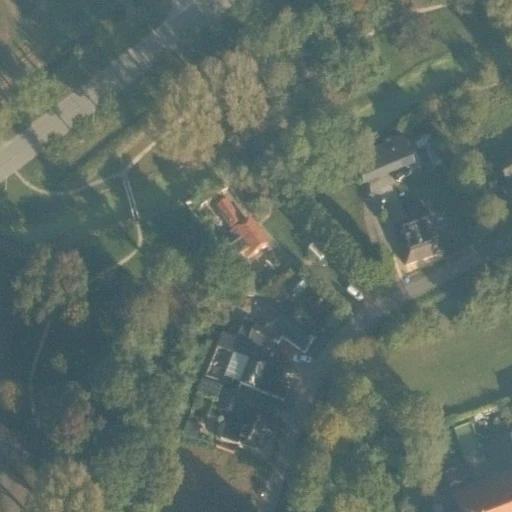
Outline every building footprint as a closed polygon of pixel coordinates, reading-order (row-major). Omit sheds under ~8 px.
[(438,156),(430,137),(413,144),(422,164),(438,156)] [(352,159),(363,187),(414,166),(403,139),(352,159)] [(511,185),(501,192),(511,211),(511,162),(499,170),(507,184),(511,181),(511,185)] [(486,185),(490,194),(499,189),(494,181),(486,185)] [(216,210),(230,231),(241,224),(227,202),(216,210)] [(392,229),(406,267),(442,255),(426,208),(405,216),(407,224),(392,229)] [(255,232),(248,222),(231,234),(238,244),(234,246),(241,256),(245,254),(249,259),(267,247),(256,231),(255,232)] [(282,339),(304,355),(316,339),(279,312),(264,333),(256,327),(247,345),(267,353),(273,342),(277,345),(282,339)] [(248,363),(239,385),(261,395),(283,403),(293,378),(267,368),(272,356),(222,336),(216,350),(233,356),(248,363)] [(233,356),(223,379),(239,385),(248,363),(233,356)] [(217,403),(222,388),(202,381),(196,396),(217,403)] [(214,411),(238,420),(247,397),(222,388),(217,403),(214,411)] [(245,409),(238,430),(237,433),(224,429),(219,443),(237,449),(258,456),(266,435),(270,436),(276,420),(245,409)] [(445,476),(449,490),(459,486),(455,473),(445,476)] [(511,511),(511,473),(451,496),(457,511),(511,511)]
